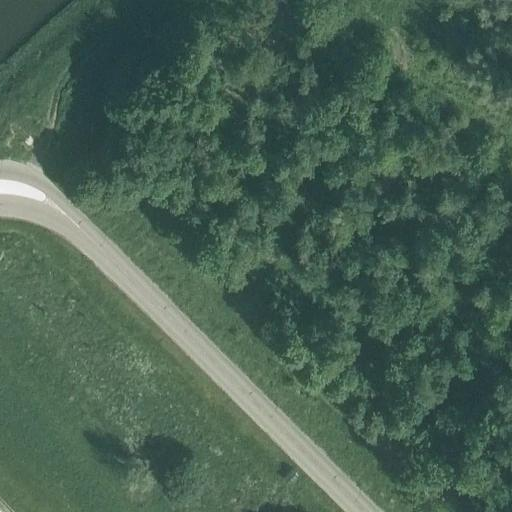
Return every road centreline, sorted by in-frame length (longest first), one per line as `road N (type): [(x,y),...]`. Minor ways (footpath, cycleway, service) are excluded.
road 1 (tertiary): [(362,511),(65,216)]
road 2 (track): [(18,209),(65,79),(150,0)]
